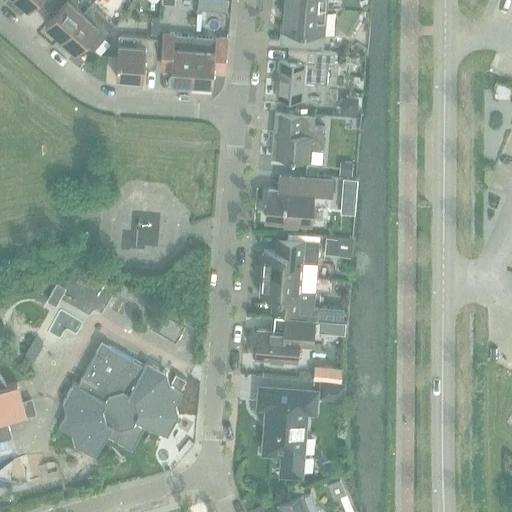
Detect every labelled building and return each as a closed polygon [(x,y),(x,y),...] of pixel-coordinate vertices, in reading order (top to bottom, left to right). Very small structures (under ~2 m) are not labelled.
[(18,0),(29,9),(36,0),(39,0),(46,6),(50,0),(18,0)] [(50,0),(46,6),(54,13),(45,23),(60,37),(83,12),(75,5),(78,0),(50,0)] [(283,0),(283,5),(325,8),(325,0),(283,0)] [(115,25),(99,10),(91,3),(83,12),(60,37),(76,51),(85,41),(94,49),(115,25)] [(325,8),(283,5),(281,29),(291,30),(290,43),(322,46),(325,8)] [(192,82),(194,47),(195,35),(162,32),(160,60),(172,61),(170,81),(192,82)] [(156,67),(158,37),(137,35),(136,45),(118,43),(116,77),(143,79),(144,67),(156,67)] [(194,47),(192,82),(212,84),(214,64),(225,65),(227,37),(206,35),(205,48),(194,47)] [(279,59),(276,96),(302,98),(304,81),(327,83),(328,64),(334,64),(335,52),(288,48),(287,59),(279,59)] [(323,149),(325,126),(314,125),(315,114),(275,111),(271,156),(311,159),(312,148),(323,149)] [(331,194),(332,179),(299,176),(298,191),(268,188),(266,218),(310,222),(312,193),(331,194)] [(263,249),(262,272),(316,276),(319,240),(286,238),(285,250),(263,249)] [(316,276),(262,272),(260,295),(282,297),(281,309),(314,312),(316,276)] [(297,361),(298,345),(312,346),(313,334),(314,318),(286,316),(285,330),(257,328),(255,357),(297,361)] [(34,359),(43,342),(35,337),(25,354),(34,359)] [(175,403),(182,390),(170,383),(166,371),(146,360),(144,364),(109,345),(107,347),(100,349),(98,348),(78,383),(74,381),(63,401),(66,412),(59,425),(71,432),(75,444),(95,455),(107,434),(132,448),(146,422),(167,434),(179,414),(175,403)] [(0,438),(12,435),(8,421),(27,415),(17,381),(7,384),(0,373),(0,438)] [(314,409),(316,390),(260,386),(259,405),(268,406),(264,450),(302,453),(305,409),(314,409)] [(319,511),(310,490),(282,502),(286,511),(319,511)]
